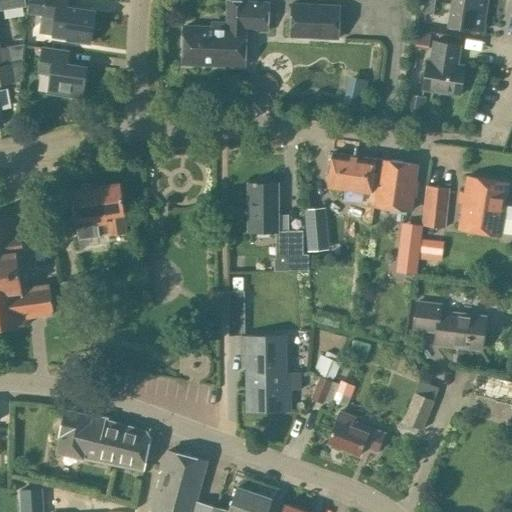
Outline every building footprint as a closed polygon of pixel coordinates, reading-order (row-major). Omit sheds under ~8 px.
[(26,6),(25,0),(0,0),(0,9),(0,10),(26,6)] [(68,0),(29,0),(28,14),(41,16),(39,33),(67,37),(67,40),(90,43),(94,11),(68,7),(68,0)] [(269,32),(270,1),(239,0),(226,0),(225,26),(184,25),(183,61),(244,63),(245,31),(269,32)] [(435,1),(426,0),(424,0),(423,13),(433,14),(435,2),(435,1)] [(487,0),(451,0),(451,5),(486,10),(487,0)] [(340,5),(291,3),(290,32),(339,34),(340,5)] [(486,10),(451,5),(448,25),(482,31),(486,10)] [(432,40),(429,60),(427,60),(422,89),(460,95),(464,66),(458,65),(461,44),(432,40)] [(24,43),(0,47),(0,62),(11,61),(23,58),(24,43)] [(42,47),(38,73),(50,75),(47,93),(82,98),(87,67),(68,64),(70,51),(42,47)] [(0,64),(0,125),(3,125),(0,111),(0,84),(20,81),(22,60),(0,64)] [(426,97),(406,94),(406,93),(403,117),(423,120),(426,97)] [(332,153),(327,187),(363,191),(361,204),(373,205),(373,206),(374,206),(381,159),(332,153)] [(416,164),(381,159),(374,206),(410,211),(416,164)] [(509,182),(466,174),(463,192),(459,191),(457,202),(462,203),(458,229),(501,236),(501,233),(511,234),(511,219),(503,218),(509,182)] [(127,233),(124,213),(120,183),(70,190),(74,221),(75,220),(77,236),(98,234),(97,223),(105,222),(108,236),(127,233)] [(287,231),(277,231),(277,183),(249,183),(249,231),(275,231),(275,255),(274,260),(274,270),(308,270),(308,254),(303,254),(302,230),(287,230),(287,231)] [(445,228),(450,187),(426,184),(421,225),(423,225),(441,227),(445,228)] [(0,327),(31,323),(30,317),(45,315),(53,314),(49,284),(43,285),(22,288),(18,253),(24,252),(21,233),(19,234),(16,217),(0,219),(0,327)] [(309,251),(327,249),(325,228),(307,230),(309,251)] [(422,239),(420,252),(438,254),(442,255),(444,241),(440,241),(422,239)] [(397,260),(418,263),(420,246),(399,243),(397,260)] [(229,290),(229,335),(244,335),(244,290),(243,290),(243,277),(233,277),(233,290),(229,290)] [(76,280),(61,282),(64,316),(80,314),(76,280)] [(485,317),(441,311),(442,303),(415,300),(411,330),(436,333),(434,344),(481,350),(485,317)] [(246,374),(285,373),(284,335),(242,336),(242,365),(246,365),(246,374)] [(350,351),(367,355),(370,343),(354,339),(350,351)] [(320,354),(313,372),(319,374),(310,399),(323,403),(324,399),(333,402),(340,383),(333,381),(340,362),(339,362),(341,356),(326,351),(325,356),(320,354)] [(511,381),(481,372),(474,397),(511,407),(511,381)] [(289,373),(285,373),(246,374),(247,411),(289,410),(289,373)] [(414,390),(432,398),(437,386),(419,378),(414,390)] [(422,431),(434,400),(414,392),(402,421),(422,431)] [(81,458),(142,470),(150,437),(146,431),(92,416),(92,415),(65,410),(57,452),(82,457),(81,458)] [(340,410),(336,420),(327,442),(330,444),(330,445),(341,450),(342,448),(359,455),(362,446),(377,453),(386,432),(370,427),(355,421),(357,416),(340,410)] [(266,511),(271,498),(237,486),(229,509),(196,501),(207,460),(168,450),(152,510),(150,511),(266,511)] [(0,496),(18,495),(19,511),(43,511),(42,487),(20,488),(20,484),(9,484),(0,484),(0,496)]
